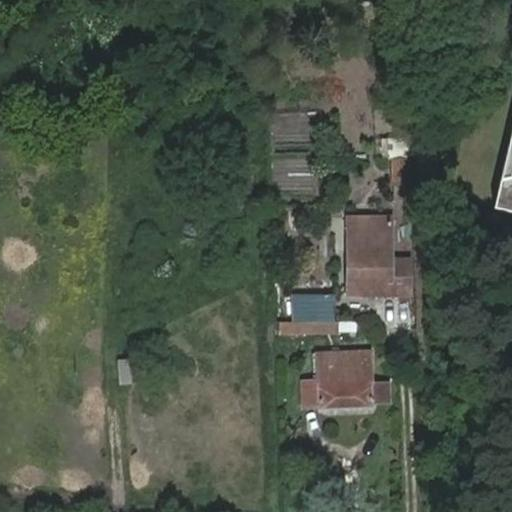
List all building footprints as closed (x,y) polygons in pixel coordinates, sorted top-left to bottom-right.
[(120,69),(120,18),(80,19),(80,70),(120,69)] [(511,118),(492,210),(511,214),(511,118)] [(404,160),(389,160),(391,202),(405,201),(404,160)] [(346,217),(347,261),(347,295),(398,295),(398,301),(410,301),(411,261),(387,261),(386,215),(346,217)] [(295,296),(296,321),(338,322),(337,295),(295,296)] [(297,334),(296,321),(278,320),(278,334),(297,334)] [(338,322),(296,321),(297,334),(338,335),(338,322)] [(302,381),(303,406),(317,406),(318,408),(370,406),(369,383),(368,351),(315,352),(316,380),(302,381)] [(369,383),(370,406),(390,404),(389,382),(369,383)]
